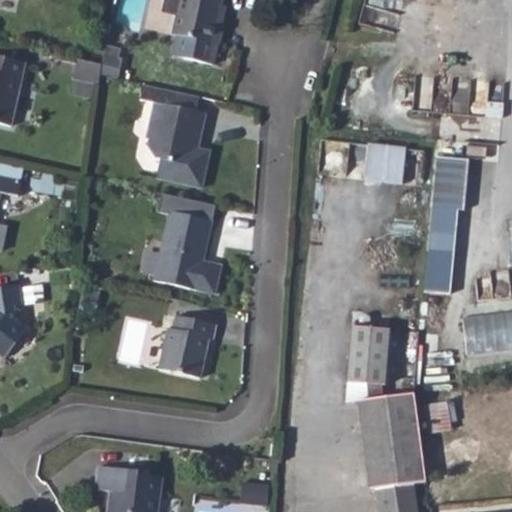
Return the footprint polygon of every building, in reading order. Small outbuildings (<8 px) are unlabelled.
[(182,0),(180,9),(190,11),(190,13),(194,14),(190,34),(202,37),(198,57),(225,63),(229,43),(230,43),(234,24),(229,17),(232,0),(182,0)] [(190,34),(185,54),(198,57),(202,37),(190,34)] [(38,62),(0,52),(0,118),(24,124),(38,62)] [(96,96),(99,62),(76,59),(72,94),(96,96)] [(197,145),(199,137),(203,138),(209,111),(199,109),(203,93),(147,81),(143,97),(158,101),(150,135),(152,137),(151,145),(159,156),(164,157),(161,174),(205,184),(213,149),(197,145)] [(322,138),(319,174),(404,182),(408,145),(322,138)] [(469,159),(434,156),(424,294),(453,296),(459,211),(465,209),(469,159)] [(0,216),(2,206),(8,206),(10,191),(29,195),(31,182),(2,174),(0,181),(0,216)] [(213,217),(172,209),(157,276),(217,290),(223,261),(205,257),(213,217)] [(28,286),(0,290),(0,349),(7,349),(18,356),(36,331),(26,323),(23,305),(31,303),(28,286)] [(511,303),(473,306),(476,344),(511,341),(511,303)] [(218,325),(181,316),(178,328),(173,328),(167,368),(201,376),(210,338),(215,338),(218,325)] [(391,325),(354,318),(347,374),(365,377),(367,394),(381,392),(381,380),(383,380),(391,325)] [(415,511),(410,478),(428,477),(416,389),(381,392),(367,394),(357,394),(370,485),(377,484),(381,511),(415,511)] [(142,470),(107,460),(102,483),(113,487),(107,511),(156,511),(165,479),(141,473),(142,470)]
